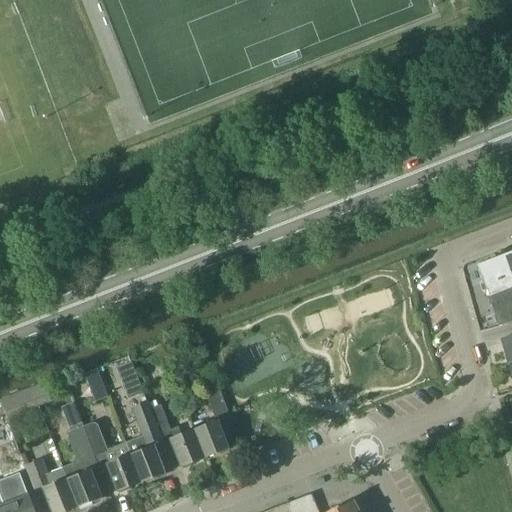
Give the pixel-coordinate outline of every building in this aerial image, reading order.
[(511,275),(505,257),(480,267),(491,295),(487,296),(499,326),(511,321),(511,275)] [(510,364),(511,363),(511,336),(503,339),(510,364)] [(84,374),(91,391),(103,386),(97,370),(84,374)] [(216,421),(194,429),(206,458),(230,449),(219,422),(231,417),(217,383),(204,389),(216,421)] [(50,402),(44,385),(43,384),(0,401),(0,402),(7,419),(50,402)] [(130,405),(141,401),(137,390),(126,394),(130,405)] [(142,437),(126,443),(142,483),(166,473),(156,446),(163,443),(150,410),(151,409),(148,401),(132,408),(142,437)] [(151,409),(150,410),(163,443),(171,440),(182,468),(206,458),(194,429),(182,434),(179,427),(171,429),(161,405),(151,409)] [(94,423),(84,427),(90,441),(91,446),(100,468),(107,465),(118,492),(142,483),(126,443),(108,450),(99,425),(94,423)] [(73,463),(63,467),(79,507),(103,498),(92,471),(100,468),(91,446),(90,441),(84,427),(71,432),(68,437),(76,457),(73,463)] [(12,487),(0,491),(0,493),(7,511),(35,511),(29,495),(36,492),(36,491),(31,479),(26,466),(25,466),(16,441),(5,445),(1,449),(1,450),(0,452),(0,454),(0,457),(12,487)] [(44,459),(26,466),(31,479),(36,491),(36,492),(44,489),(52,511),(67,511),(79,507),(63,467),(49,473),(44,459)] [(318,511),(312,495),(300,499),(305,511),(318,511)] [(360,511),(352,498),(336,507),(327,511),(360,511)] [(292,511),(305,511),(300,499),(289,503),(292,511)] [(279,511),(292,511),(289,503),(278,508),(279,511)]
